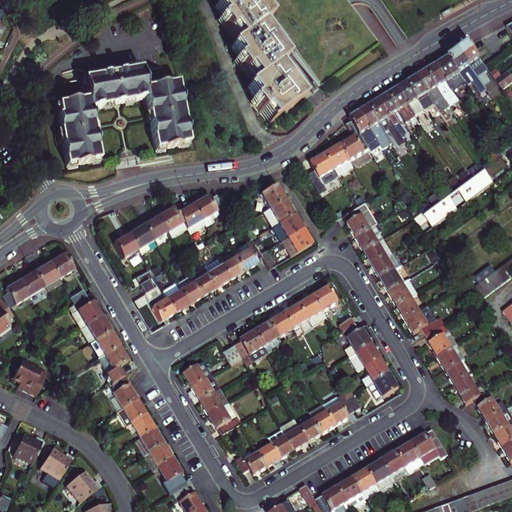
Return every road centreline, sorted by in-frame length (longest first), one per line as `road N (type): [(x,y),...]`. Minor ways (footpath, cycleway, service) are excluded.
road 1 (residential): [(152,365),(234,497),(260,497),(402,412),(418,394),(350,273),(335,261),(323,263)]
road 2 (tertiary): [(162,179),(271,161),(355,91),(511,1)]
road 3 (residential): [(323,263),(152,365)]
road 4 (residential): [(130,511),(89,447),(0,399)]
road 5 (residential): [(70,227),(152,365)]
